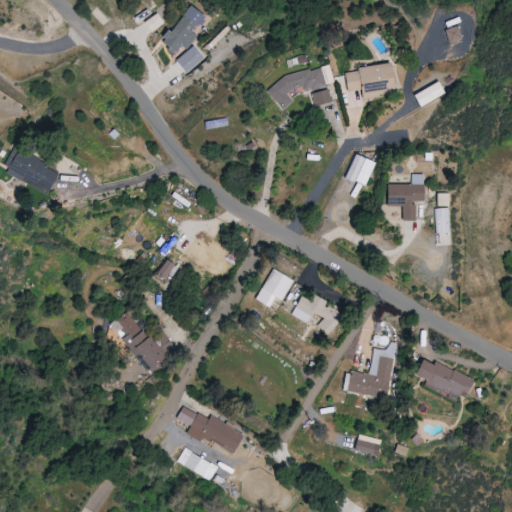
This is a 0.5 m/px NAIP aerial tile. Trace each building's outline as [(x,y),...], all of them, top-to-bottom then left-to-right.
[(196,35),(193,33),(205,17),(189,5),(160,44),(174,54),(180,46),(185,50),(196,35)] [(448,43),(462,38),(458,26),(444,31),(448,43)] [(175,62),(186,74),(203,58),(192,45),(175,62)] [(393,90),(389,64),(344,70),(347,91),(361,90),(362,95),(393,90)] [(281,110),(291,102),(288,91),(302,87),(305,92),(326,87),(321,67),(285,76),(266,91),(281,110)] [(443,94),(436,82),(412,95),(419,108),(443,94)] [(331,103),(329,89),(311,93),(313,106),(331,103)] [(45,194),(55,172),(11,151),(0,174),(45,194)] [(366,186),(373,161),(351,155),(344,180),(366,186)] [(411,185),(385,185),(385,206),(401,206),(401,220),(416,220),(415,201),(424,201),(424,174),(411,174),(411,185)] [(437,206),(450,206),(449,193),(437,193),(437,206)] [(434,208),(435,233),(451,233),(450,208),(434,208)] [(163,281),(173,267),(165,261),(154,274),(163,281)] [(274,296),(282,300),(293,280),(271,268),(255,300),(268,307),(274,296)] [(290,315),(306,322),(310,313),(321,318),(317,328),(329,333),(337,315),(322,308),(326,300),(312,294),(309,302),(298,297),(290,315)] [(148,367),(163,355),(126,312),(112,324),(148,367)] [(434,361),(433,365),(419,359),(411,374),(464,399),(473,379),(434,361)] [(243,433),(209,415),(208,419),(182,406),(176,419),(189,426),(187,431),(231,454),(243,433)] [(381,440),(357,434),(354,450),(377,455),(381,440)] [(218,465),(183,450),(177,464),(212,479),(218,465)]
